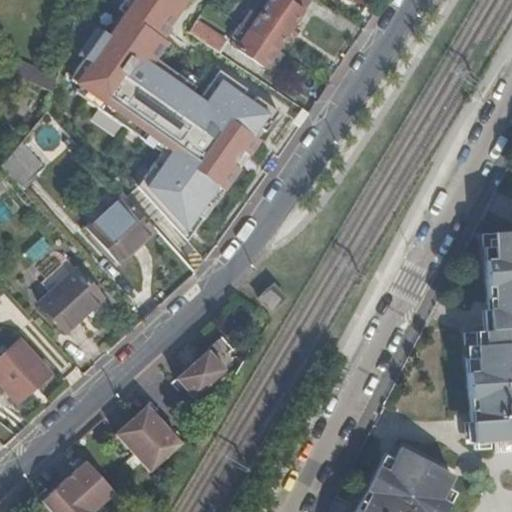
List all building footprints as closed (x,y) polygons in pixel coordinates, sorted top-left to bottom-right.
[(124,0),(65,87),(164,155),(135,197),(192,235),(258,139),(253,136),(267,116),(212,79),(197,99),(146,64),(189,0),(124,0)] [(289,0),(268,0),(248,29),(279,50),(306,11),(289,0)] [(227,41),(198,20),(189,32),(219,52),(227,41)] [(279,50),(248,29),(235,49),(266,70),(279,50)] [(66,123),(73,116),(63,104),(55,112),(66,123)] [(15,145),(0,162),(0,173),(18,193),(39,171),(15,145)] [(83,231),(115,264),(152,230),(121,196),(83,231)] [(0,223),(1,224),(12,216),(0,201),(0,200),(0,223)] [(511,232),(479,234),(484,312),(504,311),(505,331),(511,330),(511,232)] [(96,297),(71,270),(35,304),(59,331),(96,297)] [(268,310),(281,297),(270,285),(256,296),(268,310)] [(504,311),(484,312),(485,320),(485,332),(505,331),(504,311)] [(485,332),(462,333),(468,428),(469,442),(489,441),(503,440),(511,439),(511,330),(505,331),(485,332)] [(45,373),(15,340),(0,354),(0,390),(13,404),(45,373)] [(179,367),(170,375),(190,397),(222,368),(202,347),(179,367)] [(158,421),(141,402),(126,415),(149,428),(158,421)] [(126,415),(110,430),(127,448),(149,428),(126,415)] [(158,421),(149,428),(173,443),(175,440),(158,421)] [(127,448),(144,467),(173,443),(149,428),(127,448)] [(355,511),(449,511),(460,492),(450,488),(456,476),(400,446),(393,458),(387,455),(355,511)] [(80,457),(58,477),(86,508),(109,488),(96,475),(80,457)] [(58,477),(35,497),(48,511),(81,511),(86,508),(58,477)]
